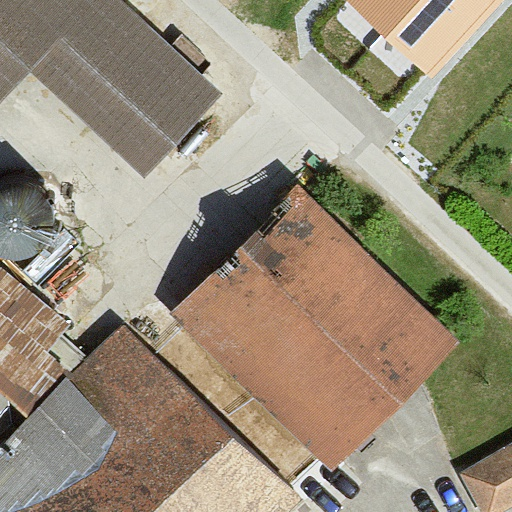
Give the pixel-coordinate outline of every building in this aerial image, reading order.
[(153,172),(228,90),(129,0),(0,0),(0,99),(34,64),(153,172)] [(495,0),(346,0),(428,74),(495,0)] [(0,239),(12,246),(27,247),(41,243),(52,233),(58,220),(60,206),(55,192),(46,181),(33,175),(19,173),(5,178),(0,181),(0,239)] [(460,327),(304,182),(179,314),(335,460),(460,327)] [(125,322),(81,369),(56,344),(75,324),(0,256),(0,511),(283,511),(307,490),(249,417),(125,322)] [(481,511),(489,511),(511,500),(511,434),(456,463),(481,511)]
